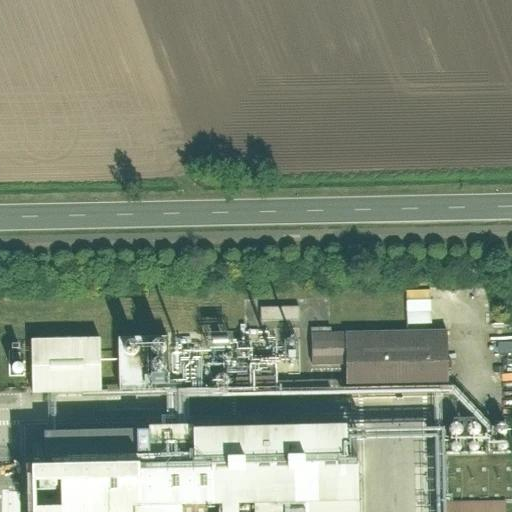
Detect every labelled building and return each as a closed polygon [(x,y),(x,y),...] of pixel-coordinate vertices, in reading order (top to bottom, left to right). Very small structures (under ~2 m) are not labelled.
[(448,388),(447,370),(446,336),(306,341),(308,375),(345,373),(345,392),(448,388)] [(167,340),(117,341),(119,403),(169,401),(167,340)] [(98,343),(30,345),(31,403),(100,401),(98,343)] [(384,511),(382,425),(37,434),(39,511),(384,511)] [(511,511),(511,499),(463,502),(463,511),(511,511)]
